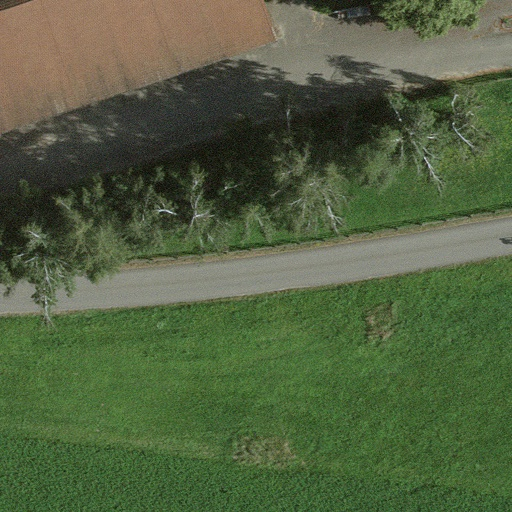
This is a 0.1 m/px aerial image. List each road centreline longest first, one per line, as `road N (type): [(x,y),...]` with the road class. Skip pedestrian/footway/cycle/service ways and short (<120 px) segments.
road 1 (residential): [(511,53),(0,185)]
road 2 (unclassified): [(0,293),(184,283),(511,232)]
